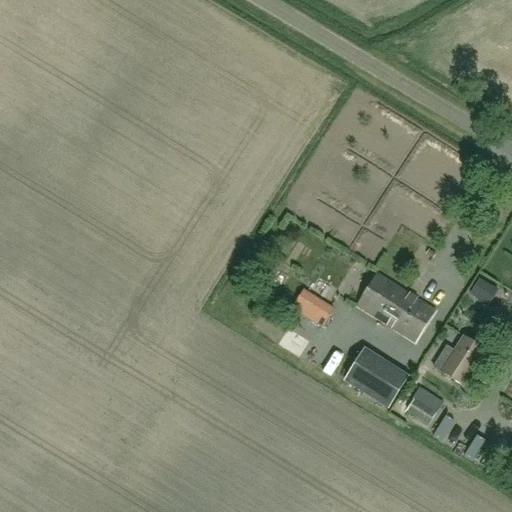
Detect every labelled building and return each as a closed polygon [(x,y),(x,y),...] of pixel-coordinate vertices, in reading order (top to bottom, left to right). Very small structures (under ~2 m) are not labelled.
[(405,233),(399,245),(429,260),(435,248),(405,233)] [(415,342),(434,312),(377,275),(358,306),(415,342)] [(492,306),(500,296),(483,284),(475,294),(492,306)] [(302,293),(292,310),(324,330),(335,313),(302,293)] [(464,337),(455,352),(447,347),(434,368),(463,386),(486,351),(464,337)] [(346,382),(365,394),(384,364),(365,351),(346,382)] [(411,399),(404,411),(429,427),(436,415),(411,399)]
